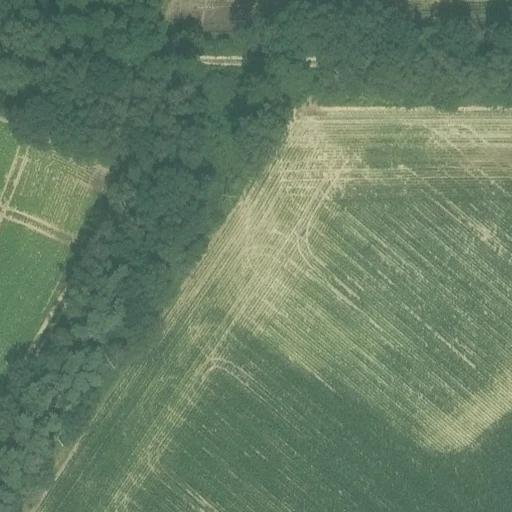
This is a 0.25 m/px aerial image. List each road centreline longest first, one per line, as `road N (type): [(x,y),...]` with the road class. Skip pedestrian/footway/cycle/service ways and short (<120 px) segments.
road 1 (track): [(0,64),(154,56),(511,67)]
road 2 (track): [(0,432),(118,193),(128,125),(126,56)]
